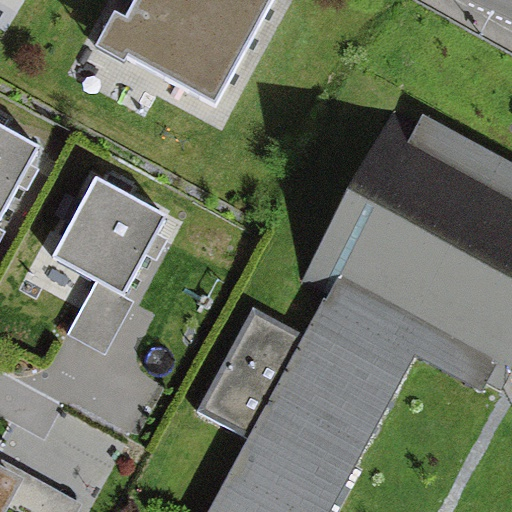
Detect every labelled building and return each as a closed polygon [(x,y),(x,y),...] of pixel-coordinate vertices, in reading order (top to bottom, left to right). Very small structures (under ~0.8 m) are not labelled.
[(135,0),(122,26),(112,21),(95,53),(119,66),(123,58),(211,107),(269,1),(266,0),(135,0)] [(511,183),(418,133),(423,124),(419,122),(415,131),(404,125),(314,290),(326,296),(413,344),(476,378),(471,388),(475,390),(479,382),(496,392),(499,386),(482,377),(511,321),(511,183)] [(0,213),(34,148),(0,129),(0,213)] [(163,217),(97,182),(57,258),(123,293),(163,217)] [(321,511),(413,344),(326,296),(302,340),(248,312),(192,413),(246,442),(208,511),(321,511)] [(61,511),(69,499),(0,463),(0,511),(61,511)]
